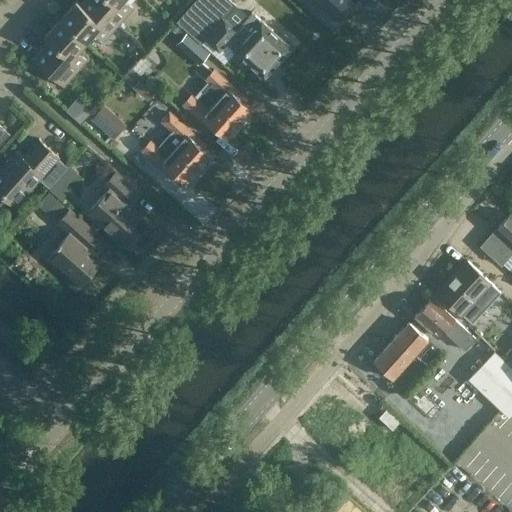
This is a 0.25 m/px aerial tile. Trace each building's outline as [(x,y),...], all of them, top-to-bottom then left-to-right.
[(120,24),(92,0),(85,0),(81,5),(77,2),(61,19),(88,43),(97,33),(105,40),(114,31),(120,24)] [(92,0),(120,24),(134,8),(126,0),(125,0),(92,0)] [(291,48),(252,13),(236,31),(224,20),(236,7),(228,0),(196,0),(177,22),(202,45),(207,39),(220,51),(226,44),(264,78),(291,48)] [(350,0),(313,0),(334,18),(350,0)] [(88,43),(61,19),(45,37),(49,41),(33,58),(64,86),(87,60),(79,53),(81,51),(88,43)] [(198,64),(209,51),(186,31),(175,43),(198,64)] [(209,78),(211,81),(204,90),(242,125),(255,111),(246,102),(249,99),(217,70),(209,78)] [(155,91),(140,77),(132,86),(147,100),(155,91)] [(229,139),(242,125),(204,90),(203,91),(217,104),(211,110),(195,95),(187,103),(219,133),(220,132),(229,139)] [(89,113),(74,100),(66,109),(81,122),(89,113)] [(118,121),(102,107),(94,116),(110,130),(118,121)] [(182,139),(175,146),(165,138),(198,169),(211,155),(202,147),(205,144),(173,114),(165,123),(182,139)] [(49,187),(68,166),(57,157),(59,155),(39,138),(23,156),(18,150),(0,169),(0,191),(15,205),(39,178),(49,187)] [(198,169),(165,138),(158,146),(151,139),(143,148),(175,178),(176,176),(185,184),(198,169)] [(130,204),(141,192),(116,170),(105,183),(110,188),(89,211),(120,239),(142,215),(130,204)] [(51,208),(57,201),(46,192),(37,202),(44,208),(51,208)] [(81,283),(102,259),(90,248),(101,236),(70,209),(59,222),(70,232),(61,242),(60,241),(57,244),(58,245),(49,255),(81,283)] [(481,245),(502,264),(511,252),(511,263),(509,267),(511,269),(511,212),(481,245)] [(473,319),(501,289),(468,259),(441,289),(464,311),(473,319)] [(475,336),(431,296),(414,315),(437,335),(443,328),(465,349),(475,336)] [(393,375),(428,337),(410,321),(375,359),(393,375)] [(511,412),(511,365),(495,349),(469,376),(510,415),(511,412)] [(418,370),(423,375),(429,368),(424,364),(418,370)] [(387,409),(381,416),(389,423),(396,416),(387,409)]
